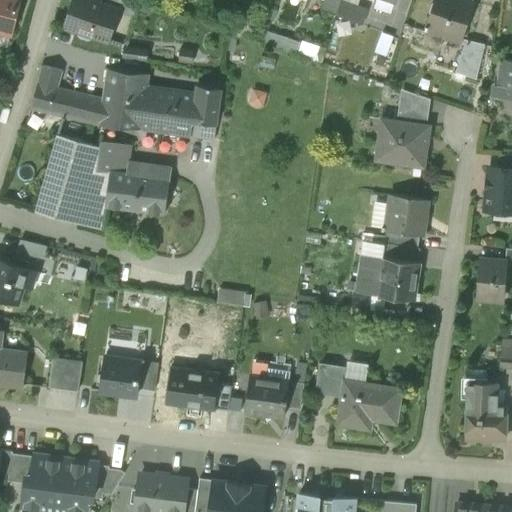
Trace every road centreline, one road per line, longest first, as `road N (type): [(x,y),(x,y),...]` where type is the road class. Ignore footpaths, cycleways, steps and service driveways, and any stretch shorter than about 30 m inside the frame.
road 1 (residential): [(425,468),(0,420)]
road 2 (residential): [(425,468),(473,127)]
road 3 (residential): [(0,148),(48,0)]
